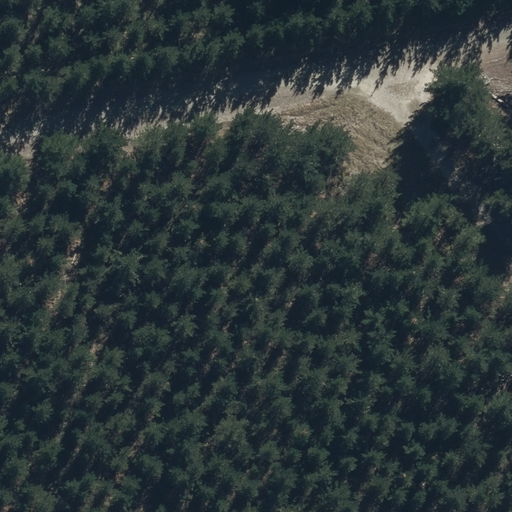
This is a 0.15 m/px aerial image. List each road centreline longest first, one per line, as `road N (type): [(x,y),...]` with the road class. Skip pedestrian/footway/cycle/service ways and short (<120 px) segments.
road 1 (unclassified): [(0,141),(511,36)]
road 2 (track): [(511,238),(367,69)]
